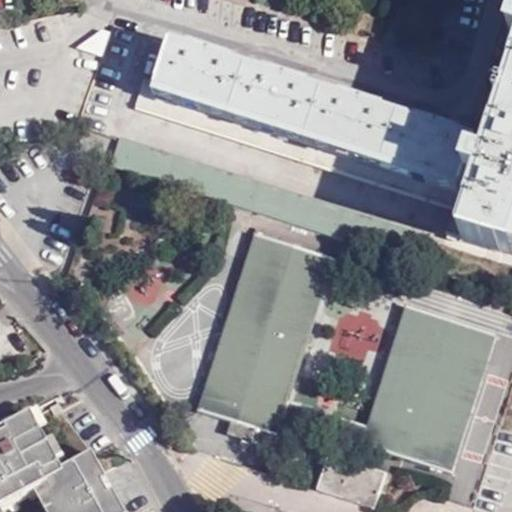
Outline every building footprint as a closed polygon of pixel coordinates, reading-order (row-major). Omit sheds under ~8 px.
[(171,30),(149,99),(187,111),(261,135),(339,160),(417,185),(468,201),(489,133),(171,30)] [(511,60),(489,133),(468,201),(458,234),(511,250),(511,60)] [(112,170),(418,268),(427,239),(121,142),(112,170)] [(333,261),(255,235),(200,414),(254,431),(250,443),(274,451),(283,423),(451,475),(494,334),(405,308),(366,427),(289,402),(333,261)] [(334,330),(330,348),(376,358),(380,340),(334,330)] [(106,498),(95,477),(104,473),(94,454),(64,470),(34,417),(17,426),(22,436),(14,440),(11,435),(0,441),(0,511),(125,511),(115,493),(111,495),(106,498)] [(22,436),(17,426),(9,430),(11,435),(14,440),(22,436)] [(328,456),(317,492),(375,511),(386,475),(328,456)] [(106,498),(111,495),(106,483),(108,481),(104,473),(95,477),(106,498)]
